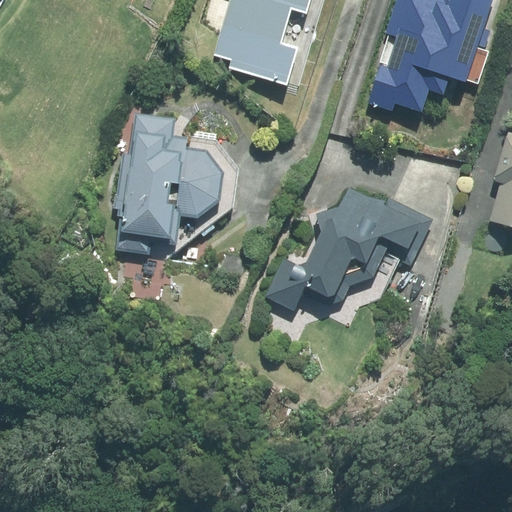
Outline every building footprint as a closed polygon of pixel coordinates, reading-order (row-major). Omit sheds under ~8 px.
[(230,0),(221,31),(283,45),(296,1),(311,5),(312,0),(230,0)] [(447,100),(453,77),(483,85),(492,51),(483,49),(496,0),(400,0),(372,106),(427,121),(433,97),(447,100)] [(192,130),(174,127),(176,112),(137,107),(131,151),(125,150),(120,192),(117,192),(115,204),(120,205),(119,211),(121,211),(117,242),(175,249),(233,205),(240,162),(220,136),(192,133),(192,130)] [(496,177),(503,179),(492,216),(511,221),(511,127),(496,177)] [(390,198),(388,203),(351,187),(344,201),(337,203),(309,263),(300,265),(283,258),(267,292),(297,306),(305,289),(331,301),(345,296),(352,280),(378,271),(387,249),(413,261),(432,219),(390,198)]
